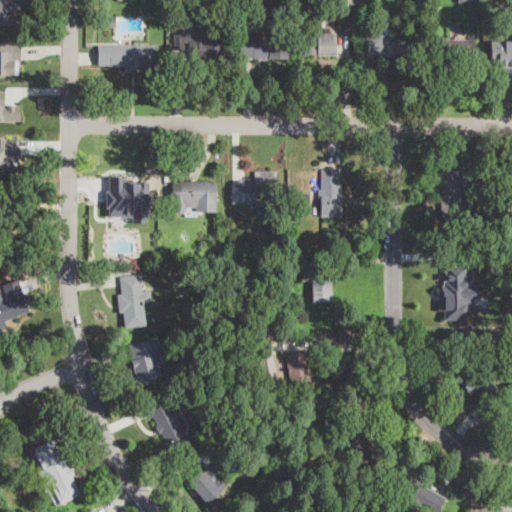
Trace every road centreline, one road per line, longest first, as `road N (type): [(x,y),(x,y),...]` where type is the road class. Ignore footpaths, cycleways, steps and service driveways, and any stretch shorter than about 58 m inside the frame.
road 1 (residential): [(154,511),(96,417),(73,330),(70,0)]
road 2 (residential): [(69,124),(511,126)]
road 3 (residential): [(396,127),(398,374),(416,418),(458,447),(511,458)]
